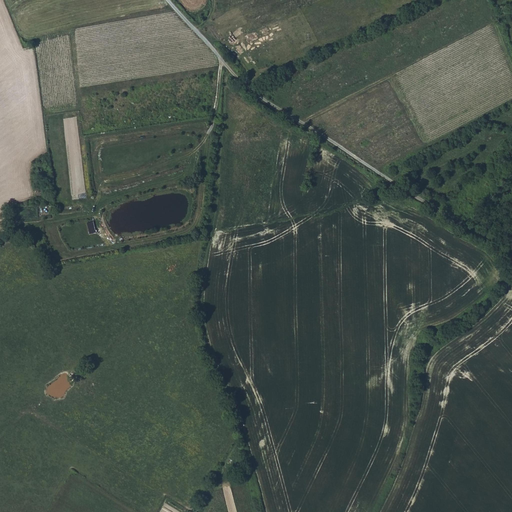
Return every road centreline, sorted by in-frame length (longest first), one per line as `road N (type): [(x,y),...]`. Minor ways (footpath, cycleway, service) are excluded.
road 1 (track): [(511,254),(240,83),(168,0)]
road 2 (track): [(53,222),(52,242),(72,255),(186,230),(222,62)]
